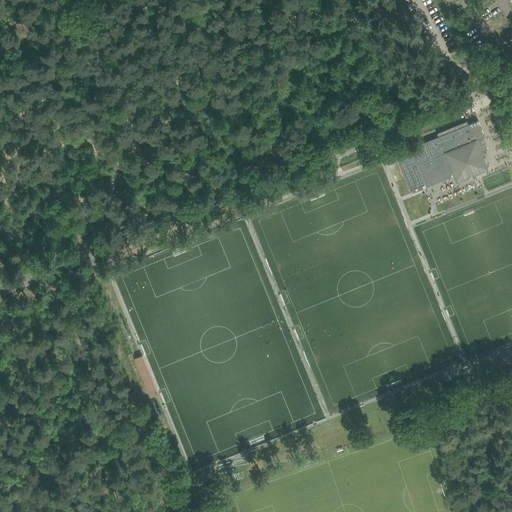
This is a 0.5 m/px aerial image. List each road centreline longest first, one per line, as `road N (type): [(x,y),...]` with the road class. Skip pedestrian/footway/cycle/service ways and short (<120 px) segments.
road 1 (unknown): [(0,276),(469,96)]
road 2 (unknown): [(55,257),(81,352),(129,416),(180,511)]
road 3 (unknown): [(91,0),(106,45),(94,195),(78,248)]
